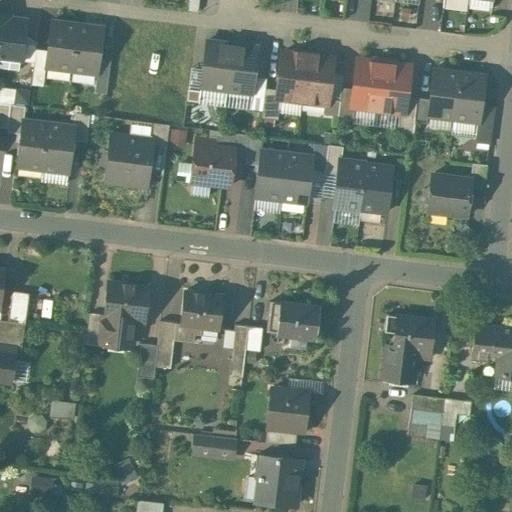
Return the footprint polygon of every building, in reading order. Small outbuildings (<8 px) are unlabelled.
[(198,0),(187,0),(187,11),(197,12),(198,0)] [(0,67),(19,69),(25,22),(7,20),(7,16),(0,14),(0,67)] [(65,23),(51,21),(47,51),(45,67),(70,70),(76,26),(65,25),(65,23)] [(87,26),(87,28),(76,26),(70,70),(96,74),(98,57),(102,28),(87,26)] [(220,43),(205,41),(202,69),(200,87),(225,90),(231,46),(220,45),(220,43)] [(242,45),(242,47),(231,46),(225,90),(251,93),(253,78),(257,47),(242,45)] [(47,51),(35,49),(32,71),(44,72),(45,67),(47,51)] [(294,53),(281,52),(277,90),(276,98),(280,98),(301,101),(307,53),(294,52),(294,53)] [(320,55),(307,53),(301,101),(324,104),(326,104),(327,99),(332,58),(320,57),(320,55)] [(110,58),(98,57),(96,74),(95,80),(107,81),(110,58)] [(372,62),(357,60),(353,89),(351,106),(353,106),(376,109),(382,65),(371,64),(372,62)] [(393,66),(382,65),(376,109),(399,112),(402,112),(405,96),(408,66),(393,64),(393,66)] [(202,69),(190,68),(187,89),(199,90),(200,87),(202,69)] [(447,71),(432,69),(428,99),(426,115),(427,115),(452,119),(458,75),(447,73),(447,71)] [(44,72),(32,71),(30,85),(42,87),(44,72)] [(469,76),(458,75),(452,119),(477,122),(478,122),(480,106),(484,76),(469,74),(469,76)] [(265,79),(253,78),(251,93),(250,109),(261,110),(264,88),(265,79)] [(107,81),(95,80),(94,92),(106,94),(107,81)] [(277,90),(264,88),(261,110),(260,118),(277,120),(280,98),(276,98),(277,90)] [(353,89),(341,88),(339,101),(337,116),(352,118),(353,106),(351,106),(353,89)] [(199,90),(187,89),(186,100),(198,101),(199,90)] [(405,96),(402,112),(399,112),(396,132),(412,133),(413,121),(416,98),(405,96)] [(428,99),(416,98),(413,121),(426,123),(427,115),(426,115),(428,99)] [(339,101),(327,99),(326,104),(324,104),(322,114),(337,116),(339,101)] [(10,105),(0,103),(0,127),(7,128),(10,105)] [(24,107),(10,105),(7,128),(6,133),(20,134),(21,120),(23,120),(24,107)] [(492,108),(480,106),(478,122),(477,122),(474,142),(488,143),(492,108)] [(89,115),(74,113),(72,127),(74,127),(72,141),(85,142),(89,115)] [(23,120),(21,120),(20,134),(16,166),(42,169),(48,124),(23,120)] [(168,125),(150,123),(148,139),(152,140),(152,146),(165,147),(168,125)] [(72,127),(48,124),(42,169),(68,172),(72,141),(74,127),(72,127)] [(187,147),(189,129),(172,127),(170,145),(187,147)] [(248,135),(222,131),(220,147),(234,149),(233,157),(245,159),(248,135)] [(148,139),(109,134),(103,181),(146,186),(152,146),(152,140),(148,139)] [(261,136),(248,135),(245,159),(244,164),(258,166),(260,151),(261,136)] [(220,147),(194,144),(189,181),(229,186),(233,157),(234,149),(220,147)] [(342,147),(327,145),(324,172),(337,174),(339,160),(340,160),(342,147)] [(285,154),(260,151),(258,166),(254,196),(280,199),(285,154)] [(311,157),(285,154),(280,199),(306,202),(311,157)] [(340,160),(339,160),(337,174),(333,206),(359,209),(365,163),(340,160)] [(391,167),(365,163),(359,209),(385,212),(391,167)] [(486,165),(471,163),(469,179),(470,179),(469,187),(483,189),(486,165)] [(469,179),(430,174),(426,211),(466,216),(469,187),(470,179),(469,179)] [(147,287),(108,282),(103,315),(103,316),(122,318),(131,320),(130,327),(132,327),(132,325),(143,326),(147,287)] [(28,294),(11,291),(7,321),(24,324),(28,294)] [(184,291),(181,323),(173,322),(171,340),(173,340),(193,342),(194,334),(200,335),(201,327),(217,329),(221,295),(184,291)] [(318,307),(280,302),(280,303),(269,302),(267,314),(265,332),(276,333),(276,334),(314,339),(318,307)] [(103,315),(88,313),(84,345),(101,347),(102,340),(105,316),(103,316),(103,315)] [(433,320),(386,314),(384,332),(393,333),(392,346),(387,345),(383,379),(385,379),(387,367),(405,369),(410,365),(413,366),(415,350),(429,352),(433,320)] [(122,318),(105,316),(102,340),(119,342),(122,318)] [(7,321),(0,320),(0,347),(14,350),(20,351),(24,324),(7,321)] [(173,322),(159,320),(156,345),(157,345),(154,366),(170,368),(173,340),(171,340),(173,322)] [(248,326),(235,324),(232,348),(245,349),(248,326)] [(511,342),(511,329),(474,324),(470,357),(488,359),(486,369),(490,374),(511,376),(511,345),(511,346),(511,342)] [(261,327),(248,326),(245,349),(259,351),(261,327)] [(156,345),(140,343),(136,377),(153,379),(154,366),(157,345),(156,345)] [(0,381),(9,382),(14,350),(0,347),(0,381)] [(245,349),(232,348),(229,375),(242,377),(245,349)] [(511,377),(496,378),(496,387),(511,386),(511,377)] [(307,392),(285,389),(284,400),(269,398),(266,428),(296,431),(303,432),(307,392)] [(444,399),(411,395),(410,409),(442,413),(444,399)] [(53,398),(51,414),(77,417),(79,401),(53,398)] [(470,401),(444,398),(442,413),(441,424),(454,426),(455,413),(468,415),(470,401)] [(442,413),(410,409),(408,421),(441,424),(442,413)] [(252,429),(243,428),(242,439),(251,440),(252,429)] [(296,431),(266,428),(264,443),(294,447),(296,431)] [(156,433),(155,458),(170,459),(171,434),(156,433)] [(234,439),(198,435),(197,449),(233,453),(234,439)] [(300,460),(256,455),(256,456),(263,457),(261,476),(258,476),(257,477),(248,476),(245,478),(242,499),(295,505),(300,460)] [(127,481),(140,475),(131,457),(118,463),(127,481)] [(161,511),(163,503),(138,500),(136,511),(161,511)]
